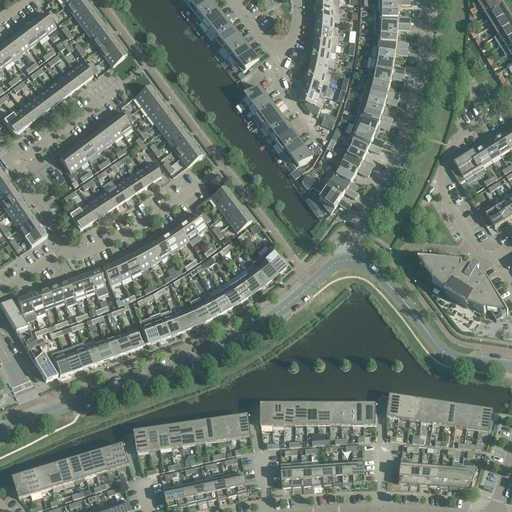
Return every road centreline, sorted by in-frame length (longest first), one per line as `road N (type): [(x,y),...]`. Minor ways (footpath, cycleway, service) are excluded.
road 1 (tertiary): [(37,418),(237,340),(351,260)]
road 2 (tertiary): [(351,260),(410,135),(431,0)]
road 3 (residential): [(493,258),(478,253),(436,185),(458,138),(511,110)]
road 4 (tertiary): [(511,369),(449,355),(381,277),(351,260)]
road 5 (residential): [(66,248),(88,252),(124,236),(200,183)]
road 6 (residential): [(14,169),(124,85)]
